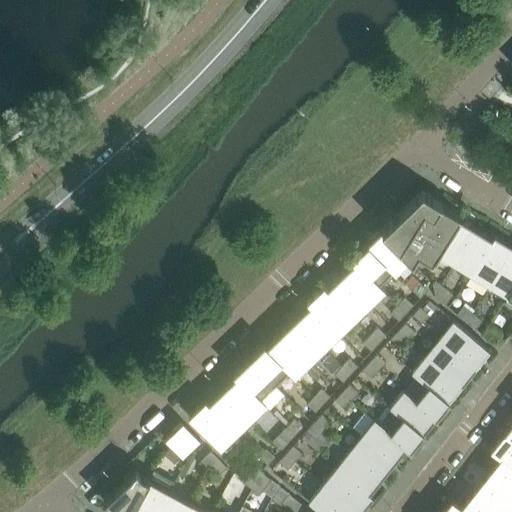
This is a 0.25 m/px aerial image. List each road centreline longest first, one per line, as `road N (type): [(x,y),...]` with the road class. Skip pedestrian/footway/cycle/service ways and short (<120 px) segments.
road 1 (residential): [(43,504),(414,147)]
road 2 (secondary): [(45,217),(191,83),(265,0)]
road 3 (residential): [(394,511),(511,362)]
road 4 (residential): [(414,147),(511,37)]
